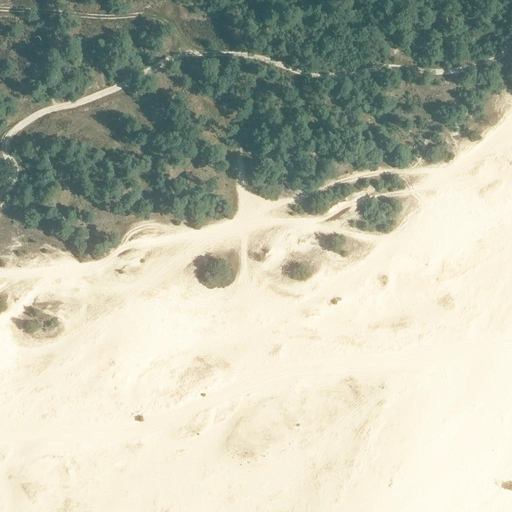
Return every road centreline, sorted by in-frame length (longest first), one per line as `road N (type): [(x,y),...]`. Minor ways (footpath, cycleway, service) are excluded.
road 1 (track): [(0,403),(108,322),(157,302),(280,314),(325,298),(511,123)]
road 2 (track): [(0,9),(170,15),(189,55),(261,58),(323,76),(384,67),(458,71),(511,48)]
road 3 (track): [(511,352),(278,374),(134,429),(0,431)]
road 4 (track): [(0,275),(107,261),(143,238),(212,228),(374,172),(453,175)]
road 5 (track): [(189,55),(193,84),(239,136),(247,309)]
road 6 (track): [(189,55),(13,129),(13,180),(0,195)]
